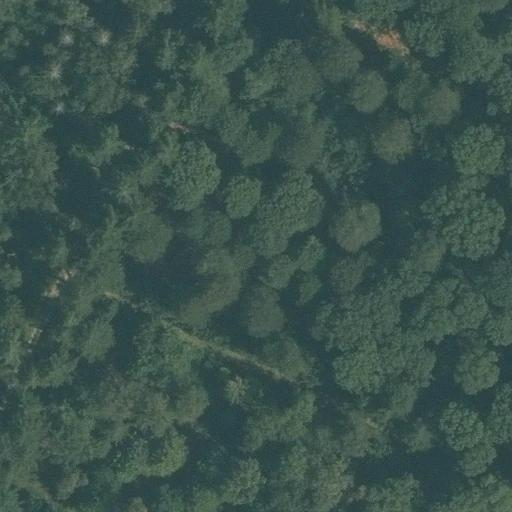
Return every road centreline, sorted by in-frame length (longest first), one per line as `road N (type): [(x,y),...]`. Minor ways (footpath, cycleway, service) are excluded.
road 1 (track): [(65,267),(192,340),(511,483)]
road 2 (track): [(65,267),(202,0)]
road 3 (track): [(0,402),(65,267)]
